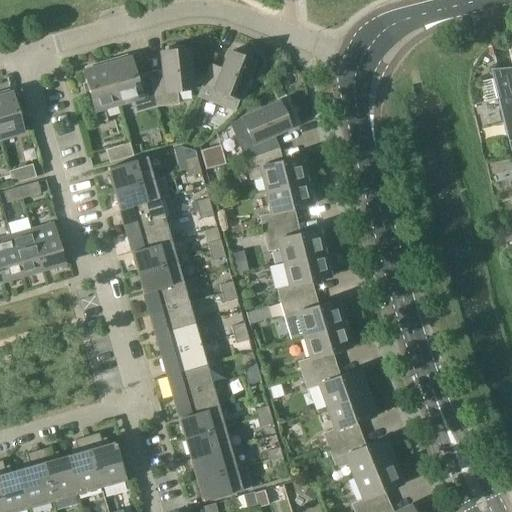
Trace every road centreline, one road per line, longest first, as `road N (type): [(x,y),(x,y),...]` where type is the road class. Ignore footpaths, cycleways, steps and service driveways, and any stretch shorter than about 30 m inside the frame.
road 1 (residential): [(485,511),(438,399),(391,244),(357,66)]
road 2 (residential): [(126,408),(139,399),(108,285),(86,275),(26,53)]
road 3 (residential): [(357,66),(289,31),(204,5),(26,53)]
road 4 (residential): [(357,66),(372,38),(405,15),(471,0)]
road 5 (residential): [(0,443),(126,408)]
